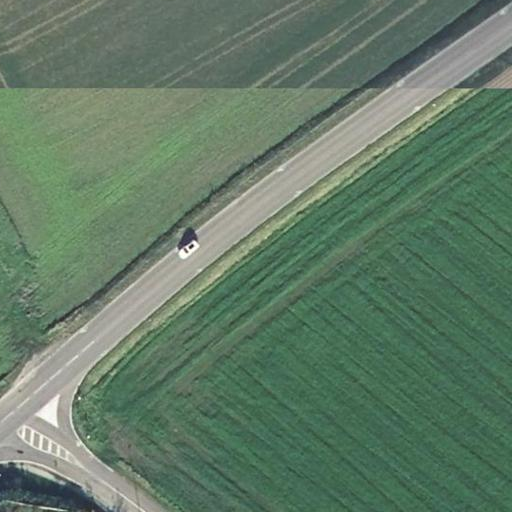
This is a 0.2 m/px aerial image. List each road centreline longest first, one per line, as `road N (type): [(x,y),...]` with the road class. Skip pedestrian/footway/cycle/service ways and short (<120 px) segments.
road 1 (tertiary): [(15,407),(253,207),(511,25)]
road 2 (residential): [(138,511),(15,407)]
